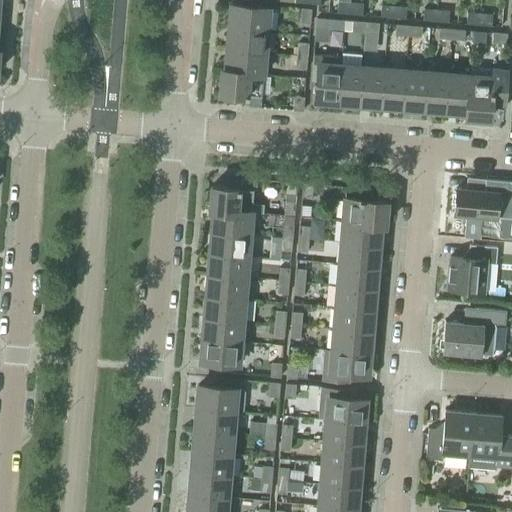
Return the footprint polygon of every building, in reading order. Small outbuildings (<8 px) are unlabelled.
[(349,14),(350,2),(338,1),(337,13),(349,14)] [(363,3),(350,2),(349,14),(362,15),(363,3)] [(230,5),(228,28),(266,31),(269,8),(230,5)] [(392,18),(393,6),(381,5),(380,17),(392,18)] [(406,7),(393,6),(392,18),(405,19),(406,7)] [(435,21),(436,9),(424,8),(423,20),(435,21)] [(301,9),(300,23),(310,23),(311,9),(301,9)] [(449,10),(436,9),(435,21),(448,22),(449,10)] [(478,25),(479,13),(467,12),(466,24),(478,25)] [(492,14),(479,13),(478,25),(491,26),(492,14)] [(330,19),(316,18),(315,28),(329,29),(330,19)] [(353,21),(352,31),(365,32),(365,22),(353,21)] [(378,23),(365,22),(365,32),(377,33),(378,23)] [(408,26),(396,25),(395,35),(408,36),(408,26)] [(421,27),(408,26),(408,36),(420,37),(421,27)] [(265,53),(266,31),(228,28),(226,49),(265,53)] [(451,29),(439,28),(438,38),(451,39),(451,29)] [(464,30),(451,29),(451,39),(463,40),(464,30)] [(492,43),(506,44),(506,34),(492,33),(492,43)] [(298,43),(297,55),(307,56),(308,43),(298,43)] [(263,74),(265,53),(226,49),(225,69),(225,71),(263,74)] [(337,103),(340,65),(341,57),(313,54),(311,80),(316,80),(314,101),(337,103)] [(297,55),(296,68),(306,69),(307,56),(297,55)] [(359,105),(362,66),(340,65),(337,103),(359,105)] [(380,106),(383,68),(362,66),(359,105),(380,106)] [(470,67),(469,75),(466,113),(465,113),(465,117),(489,119),(491,94),(505,95),(507,70),(470,67)] [(402,108),(405,70),(383,68),(380,106),(402,108)] [(261,97),(263,74),(225,71),(225,69),(221,69),(219,93),(261,97)] [(423,110),(426,72),(405,70),(402,108),(423,110)] [(445,112),(448,73),(426,72),(423,110),(445,112)] [(466,113),(469,75),(448,73),(445,112),(465,113),(466,113)] [(293,110),(303,111),(304,97),(294,96),(293,110)] [(256,180),(241,179),(240,189),(253,190),(255,190),(256,180)] [(456,189),(453,214),(466,215),(480,216),(496,217),(497,204),(504,204),(505,194),(508,194),(509,181),(485,179),(484,191),(456,189)] [(511,181),(509,181),(508,194),(505,194),(504,204),(497,204),(496,217),(511,218),(511,181)] [(296,183),(285,182),(283,194),(295,195),(296,183)] [(313,184),(302,184),(301,197),(311,198),(313,184)] [(209,210),(213,211),(213,209),(251,213),(253,190),(240,189),(211,186),(209,210)] [(344,198),(342,221),(380,224),(380,225),(384,225),(386,201),(344,198)] [(285,202),(284,216),(294,216),(295,203),(285,202)] [(249,234),(251,213),(213,209),(213,211),(211,231),(249,234)] [(480,216),(466,215),(465,236),(478,238),(480,216)] [(378,245),(380,225),(380,224),(342,221),(340,242),(378,245)] [(283,224),(282,237),(292,238),(293,225),(283,224)] [(309,227),(299,226),(298,238),(308,239),(309,227)] [(247,256),(249,234),(211,231),(209,252),(247,256)] [(282,237),(281,250),(291,251),(292,238),(282,237)] [(308,239),(298,238),(297,251),(307,252),(308,239)] [(377,267),(378,245),(340,242),(339,264),(377,267)] [(447,289),(483,292),(485,263),(495,264),(497,247),(469,244),(468,258),(450,257),(447,289)] [(245,277),(247,256),(209,252),(207,274),(245,277)] [(375,288),(377,267),(339,264),(337,285),(375,288)] [(279,267),(278,280),(288,281),(289,268),(279,267)] [(295,269),(294,282),(304,282),(305,270),(295,269)] [(243,299),(245,277),(207,274),(205,295),(243,299)] [(287,294),(288,281),(278,280),(277,293),(287,294)] [(303,295),(304,282),(294,282),(293,294),(303,295)] [(373,310),(375,288),(337,285),(335,307),(373,310)] [(242,320),(243,299),(205,295),(204,317),(242,320)] [(371,331),(373,310),(335,307),(333,328),(371,331)] [(480,354),(492,355),(495,324),(504,324),(506,311),(474,308),(472,324),(445,322),(446,321),(444,321),(442,352),(443,352),(443,351),(479,354),(479,355),(480,355),(480,354)] [(276,310),(274,323),(284,324),(286,311),(276,310)] [(292,312),(290,325),(300,325),(302,313),(292,312)] [(240,342),(242,320),(204,317),(202,339),(240,342)] [(283,337),(284,324),(274,323),(273,336),(283,337)] [(299,338),(300,325),(290,325),(289,337),(299,338)] [(369,353),(371,331),(333,328),(331,350),(369,353)] [(238,365),(240,342),(202,339),(200,361),(238,365)] [(367,376),(369,353),(331,350),(324,349),(322,380),(349,382),(349,374),(367,376)] [(280,377),(281,363),(271,362),(270,376),(280,377)] [(296,379),(297,365),(287,364),(286,378),(296,379)] [(279,383),(269,382),(268,396),(278,397),(279,383)] [(294,398),(295,384),(285,384),(284,397),(294,398)] [(196,408),(234,411),(243,412),(245,389),(198,385),(196,408)] [(325,419),(363,422),(365,399),(347,398),(348,390),(321,387),(318,418),(325,419)] [(234,411),(196,408),(194,430),(232,433),(234,411)] [(469,455),(472,413),(445,410),(443,429),(428,428),(425,458),(442,460),(442,453),(469,455)] [(500,415),(472,413),(469,455),(468,467),(494,469),(495,464),(511,466),(511,457),(511,435),(499,434),(500,415)] [(362,444),(363,422),(325,419),(324,440),(362,444)] [(266,423),(265,435),(275,436),(276,424),(266,423)] [(282,424),(281,437),(291,438),(292,425),(282,424)] [(230,454),(232,433),(194,430),(192,451),(230,454)] [(274,449),(275,436),(265,435),(264,448),(274,449)] [(290,450),(291,438),(281,437),(280,450),(290,450)] [(360,465),(362,444),(324,440),(322,462),(360,465)] [(228,476),(230,454),(192,451),(190,473),(228,476)] [(358,487),(360,465),(322,462),(320,484),(358,487)] [(262,466),(261,478),(271,479),(272,467),(262,466)] [(278,467),(277,480),(287,481),(288,468),(278,467)] [(227,497),(228,476),(190,473),(188,494),(227,497)] [(270,492),(271,479),(261,478),(260,491),(270,492)] [(286,493),(287,481),(277,480),(276,493),(286,493)] [(356,508),(358,487),(320,484),(318,505),(356,508)] [(225,511),(227,497),(188,494),(186,511),(225,511)]
